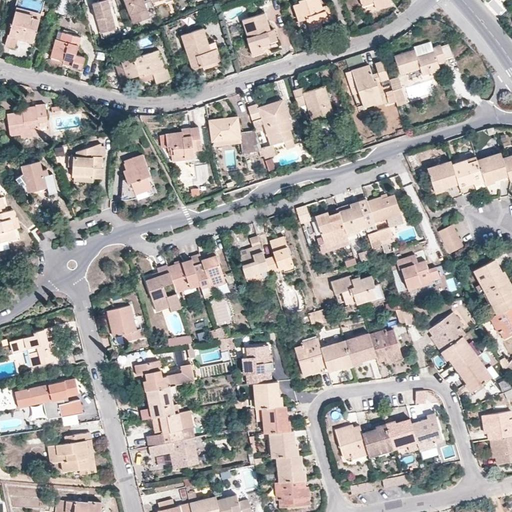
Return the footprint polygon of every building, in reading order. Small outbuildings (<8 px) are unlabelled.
[(5,44),(6,45),(15,47),(18,37),(33,41),(40,18),(42,19),(45,11),(42,10),(45,0),(43,0),(17,0),(15,5),(17,6),(9,34),(7,34),(5,43),(5,44)] [(91,3),(101,34),(117,29),(107,0),(93,0),(95,2),(91,3)] [(136,24),(149,19),(143,3),(151,0),(150,0),(122,0),(129,17),(133,16),(136,24)] [(307,19),(311,32),(323,28),(322,22),(333,19),(329,5),(322,7),(320,0),(298,0),(299,2),(293,4),(298,21),(307,19)] [(360,0),(362,4),(373,0),(375,5),(376,9),(391,4),(390,0),(360,0)] [(373,0),(362,4),(363,8),(375,5),(373,0)] [(265,13),(242,20),(248,37),(246,38),(252,55),(264,51),(262,45),(278,40),(274,29),(270,30),(265,13)] [(181,35),(192,68),(221,59),(215,41),(209,43),(204,27),(181,35)] [(59,31),(52,56),(64,60),(65,58),(73,61),(72,66),(81,68),(84,57),(76,54),(81,37),(59,31)] [(415,49),(394,56),(400,74),(420,68),(422,75),(441,69),(438,63),(446,60),(440,45),(432,47),(434,50),(417,56),(415,49)] [(122,61),(128,78),(138,74),(144,72),(145,75),(153,73),(156,82),(170,77),(167,67),(164,68),(158,49),(122,61)] [(388,78),(383,60),(375,62),(378,72),(372,74),(368,64),(345,73),(352,94),(356,93),(356,92),(358,91),(364,106),(383,101),(377,82),(388,78)] [(293,91),(298,106),(307,103),(312,119),(332,113),(323,86),(304,91),(303,88),(293,91)] [(395,97),(403,94),(402,88),(393,91),(395,97)] [(395,97),(398,106),(407,103),(403,94),(395,97)] [(257,103),(248,106),(253,121),(261,118),(270,145),(272,144),(284,141),(292,138),(293,137),(290,129),(287,120),(290,119),(283,99),(258,106),(257,103)] [(8,114),(10,135),(40,131),(39,122),(48,120),(45,104),(36,105),(37,110),(8,114)] [(238,117),(209,120),(211,141),(240,137),(241,142),(243,153),(262,150),(261,148),(255,129),(240,131),(238,117)] [(182,130),(166,133),(167,146),(173,146),(174,156),(185,154),(185,158),(195,156),(194,150),(202,149),(199,127),(190,128),(189,122),(181,124),(182,130)] [(211,141),(212,146),(241,142),(240,137),(211,141)] [(292,138),(284,141),(287,149),(295,146),(292,138)] [(73,166),(73,175),(103,177),(104,167),(101,167),(102,156),(101,156),(102,143),(76,152),(76,156),(70,155),(69,166),(73,166)] [(262,150),(265,159),(276,155),(272,144),(270,145),(261,148),(262,150)] [(54,148),(55,156),(64,154),(63,146),(54,148)] [(501,152),(476,159),(483,182),(485,185),(495,182),(494,180),(494,177),(500,175),(501,178),(508,176),(503,160),(502,157),(501,152)] [(138,200),(148,195),(146,190),(152,188),(146,172),(149,171),(142,153),(124,160),(125,162),(124,162),(126,168),(123,169),(127,181),(122,183),(122,192),(124,192),(126,199),(130,199),(136,197),(138,200)] [(508,176),(510,181),(511,179),(511,157),(503,160),(508,176)] [(268,170),(275,168),(272,158),(265,160),(268,170)] [(467,158),(452,163),(458,184),(459,187),(474,182),(474,185),(483,182),(476,159),(468,162),(467,158)] [(24,171),(16,177),(25,189),(46,184),(44,175),(48,173),(47,167),(42,169),(40,160),(23,165),(24,171)] [(452,163),(451,160),(436,164),(438,168),(427,171),(435,193),(445,190),(444,188),(443,185),(450,183),(451,186),(458,184),(452,163)] [(423,179),(418,182),(423,191),(428,189),(423,179)] [(381,196),(367,200),(374,223),(401,214),(395,193),(388,195),(382,197),(381,196)] [(0,197),(0,240),(16,237),(11,218),(16,217),(14,209),(3,212),(2,208),(5,207),(2,197),(0,197)] [(367,200),(366,198),(350,203),(352,207),(339,211),(349,241),(358,237),(357,233),(356,229),(362,227),(374,223),(367,200)] [(350,203),(338,207),(339,211),(352,207),(350,203)] [(315,215),(316,219),(330,215),(328,210),(315,215)] [(326,249),(349,241),(339,211),(330,215),(316,219),(326,249)] [(457,231),(453,225),(439,232),(443,239),(457,231)] [(380,241),(393,237),(390,227),(377,231),(380,241)] [(372,247),(381,244),(380,241),(377,231),(368,234),(372,247)] [(457,231),(443,239),(447,246),(461,239),(457,231)] [(263,277),(271,274),(270,272),(265,257),(257,235),(250,238),(252,246),(254,250),(239,255),(246,277),(261,272),(263,277)] [(274,255),(265,257),(270,272),(283,268),(285,271),(295,268),(289,251),(287,245),(284,235),(269,240),(273,250),(275,250),(276,254),(274,255)] [(384,254),(389,252),(387,244),(394,241),(393,237),(380,241),(381,244),(384,254)] [(450,252),(464,245),(461,239),(447,246),(450,252)] [(254,250),(252,246),(237,251),(239,255),(254,250)] [(191,255),(192,258),(200,284),(202,289),(211,286),(209,281),(224,277),(215,250),(207,253),(209,257),(202,259),(200,253),(191,255)] [(359,251),(359,260),(368,260),(368,251),(359,251)] [(414,263),(412,255),(396,261),(399,269),(401,269),(408,287),(432,279),(440,277),(436,266),(429,269),(426,260),(418,262),(414,263)] [(192,258),(168,266),(176,292),(200,284),(192,258)] [(473,270),(485,291),(509,278),(504,270),(502,270),(499,272),(496,266),(499,264),(495,258),(473,270)] [(151,273),(145,275),(153,301),(160,304),(168,301),(170,307),(180,303),(176,292),(168,266),(167,264),(157,267),(160,275),(154,277),(151,273)] [(335,293),(341,291),(345,290),(347,294),(343,295),(346,303),(354,301),(355,303),(368,299),(368,302),(385,297),(381,284),(375,286),(371,275),(361,278),(360,276),(352,278),(351,275),(331,281),(335,293)] [(511,283),(509,278),(485,291),(489,299),(497,314),(511,305),(511,296),(509,290),(511,289),(511,288),(511,283)] [(432,279),(408,287),(409,291),(433,282),(432,279)] [(497,314),(489,299),(484,302),(492,316),(497,314)] [(107,311),(113,336),(127,332),(129,340),(143,336),(141,328),(137,329),(131,304),(107,311)] [(511,305),(497,314),(492,316),(500,331),(504,338),(511,333),(511,305)] [(405,321),(407,324),(415,321),(410,306),(401,308),(405,321)] [(323,321),(331,320),(326,307),(319,309),(323,321)] [(398,309),(395,309),(399,323),(405,321),(401,308),(398,309)] [(450,313),(461,327),(464,325),(453,311),(450,313)] [(435,344),(441,351),(461,337),(464,335),(466,333),(461,327),(450,313),(429,329),(432,334),(438,342),(435,344)] [(492,316),(489,318),(497,333),(500,331),(492,316)] [(35,333),(10,341),(14,356),(29,352),(32,366),(58,359),(53,341),(56,340),(55,336),(59,335),(56,325),(34,330),(35,333)] [(384,328),(368,333),(369,336),(385,331),(384,328)] [(376,356),(377,361),(384,359),(393,356),(395,360),(402,358),(393,329),(385,331),(369,336),(376,356)] [(211,340),(219,339),(216,331),(209,333),(211,340)] [(346,342),(353,365),(362,362),(362,360),(360,357),(367,355),(368,359),(376,356),(369,336),(368,333),(368,331),(354,336),(355,339),(346,342)] [(429,336),(435,344),(438,342),(432,334),(429,336)] [(177,344),(192,342),(190,335),(176,337),(177,344)] [(464,335),(461,337),(467,345),(470,343),(464,335)] [(300,345),(318,339),(317,336),(299,342),(300,345)] [(170,346),(177,344),(176,337),(168,339),(170,346)] [(461,337),(441,351),(446,359),(448,358),(451,356),(455,362),(452,363),(457,371),(478,355),(470,343),(467,345),(461,337)] [(228,348),(225,338),(219,339),(221,350),(228,348)] [(320,368),(326,366),(320,346),(318,339),(300,345),(295,347),(304,376),(311,374),(310,370),(320,368)] [(326,366),(327,371),(336,368),(335,365),(341,363),(342,366),(343,369),(353,365),(346,342),(337,345),(336,341),(320,346),(326,366)] [(193,343),(187,344),(190,356),(194,355),(193,349),(195,348),(194,343),(193,343)] [(280,369),(280,360),(277,360),(277,353),(276,343),(254,345),(254,355),(249,355),(251,372),(253,372),(254,382),(260,382),(279,380),(278,369),(280,369)] [(478,355),(457,371),(466,382),(464,383),(470,391),(492,375),(493,377),(498,374),(491,365),(487,368),(478,355)] [(503,368),(509,363),(505,356),(498,360),(503,368)] [(144,380),(146,390),(150,389),(175,384),(195,380),(191,363),(181,365),(182,371),(162,376),(158,359),(135,364),(138,375),(145,373),(147,379),(144,380)] [(75,377),(29,388),(32,404),(43,401),(47,418),(83,412),(80,398),(64,402),(63,397),(78,393),(75,377)] [(508,379),(499,382),(501,391),(511,388),(508,379)] [(284,395),(283,388),(286,388),(285,380),(279,380),(260,382),(261,398),(264,398),(265,407),(283,405),(287,405),(290,405),(289,395),(287,395),(284,395)] [(148,400),(151,417),(160,415),(175,412),(172,396),(177,395),(175,384),(150,389),(152,398),(148,400)] [(426,391),(415,390),(415,403),(426,403),(426,391)] [(242,406),(240,399),(233,400),(237,414),(244,412),(243,409),(242,406)] [(288,413),(287,405),(283,405),(265,407),(261,407),(263,422),(266,422),(268,431),(269,431),(292,430),(290,420),(289,420),(285,420),(284,413),(288,413)] [(148,407),(140,409),(141,419),(150,418),(148,407)] [(175,412),(160,415),(164,432),(155,434),(146,435),(148,445),(149,445),(194,436),(195,436),(189,409),(175,412)] [(487,432),(488,439),(511,434),(511,415),(511,410),(481,415),(482,423),(485,423),(487,432)] [(418,419),(411,421),(416,441),(419,448),(435,443),(443,440),(434,412),(426,414),(427,417),(418,419)] [(62,417),(64,426),(77,422),(75,413),(62,417)] [(160,415),(151,417),(155,434),(164,432),(160,415)] [(394,419),(385,422),(393,445),(402,442),(403,445),(416,441),(411,421),(410,417),(402,419),(403,422),(396,424),(395,421),(394,419)] [(342,426),(335,429),(343,457),(350,455),(366,450),(367,450),(361,431),(359,424),(353,426),(343,429),(342,426)] [(296,437),(295,429),(292,430),(269,431),(270,447),(274,448),(275,456),(276,456),(300,454),(299,444),(297,444),(293,444),(293,438),(296,437)] [(67,442),(49,445),(51,462),(62,460),(64,470),(90,466),(87,450),(92,449),(89,431),(66,435),(67,442)] [(511,434),(488,439),(490,447),(494,446),(495,456),(496,463),(511,460),(511,434)] [(194,436),(149,445),(151,455),(169,451),(173,450),(177,466),(187,464),(186,457),(198,454),(194,436)] [(305,478),(307,478),(305,469),(304,469),(300,469),(300,462),(303,462),(302,454),(300,454),(276,456),(278,472),(281,472),(282,481),(305,478)] [(406,473),(391,476),(394,485),(408,482),(406,473)] [(391,476),(382,478),(384,487),(394,485),(391,476)] [(306,485),(305,478),(282,481),(279,481),(278,482),(280,499),(280,507),(311,503),(310,496),(307,496),(306,485)] [(370,481),(362,483),(364,491),(372,489),(370,481)] [(362,483),(350,485),(352,494),(364,491),(362,483)] [(187,493),(189,502),(191,511),(220,511),(217,498),(216,495),(196,500),(194,491),(187,493)] [(237,493),(217,498),(220,511),(251,511),(248,499),(239,501),(237,493)] [(172,498),(158,502),(160,509),(157,509),(158,511),(191,511),(189,502),(174,506),(172,498)] [(65,511),(66,500),(56,499),(55,511),(65,511)] [(88,501),(76,500),(74,511),(100,511),(101,500),(88,499),(88,501)]
